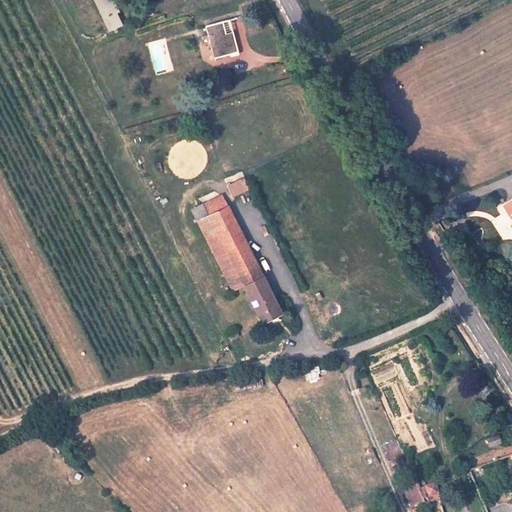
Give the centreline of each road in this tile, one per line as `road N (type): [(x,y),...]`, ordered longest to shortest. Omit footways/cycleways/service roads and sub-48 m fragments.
road 1 (secondary): [(462,298),(325,80),(285,0)]
road 2 (track): [(300,343),(263,365),(105,393),(0,432)]
road 3 (unclassified): [(299,312),(300,343),(327,352),(462,298)]
